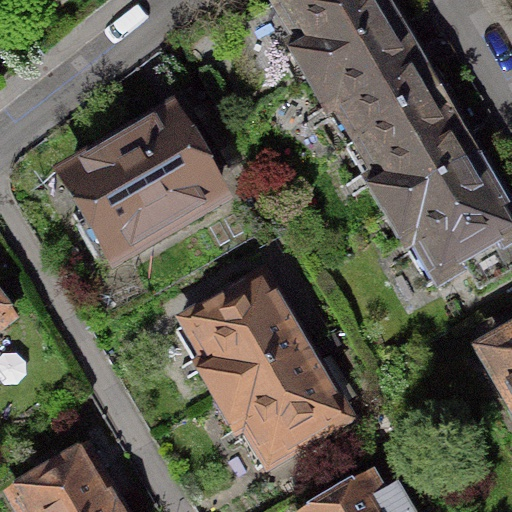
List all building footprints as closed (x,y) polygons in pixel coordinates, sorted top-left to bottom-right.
[(282,0),(266,10),(307,81),(398,28),(381,0),(282,0)] [(307,81),(346,148),(437,95),(418,61),(398,28),(307,81)] [(346,148),(385,216),(477,162),(457,129),(437,95),(346,148)] [(168,120),(68,179),(93,222),(79,230),(99,265),(113,257),(116,261),(216,201),(168,120)] [(385,216),(427,288),(466,265),(480,289),(511,270),(511,222),(498,198),(477,162),(385,216)] [(198,371),(216,401),(303,350),(262,280),(188,323),(200,343),(212,363),(198,371)] [(511,340),(487,355),(511,397),(511,340)] [(258,442),(270,462),(343,419),(303,350),(216,401),(233,430),(247,422),(258,442)] [(118,511),(105,489),(86,455),(13,498),(21,511),(118,511)] [(370,486),(325,511),(407,511),(395,491),(379,501),(370,486)]
